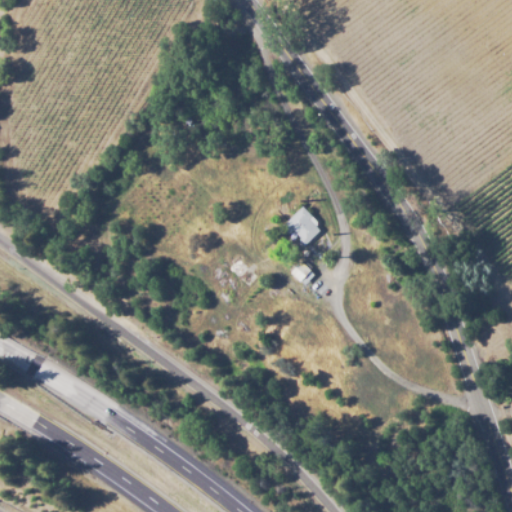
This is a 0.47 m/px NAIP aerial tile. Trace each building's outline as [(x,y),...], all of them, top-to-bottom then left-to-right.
[(301,247),(295,240),(297,239),(291,231),(276,243),(263,227),(269,222),(275,229),(302,208),(309,217),(307,219),(318,233),(301,247)] [(246,287),(225,269),(234,259),(255,276),(246,287)] [(297,283),(289,272),(294,268),(302,279),(297,283)] [(281,359),(266,341),(272,337),(268,332),(277,325),(280,328),(284,325),(275,314),(297,296),(322,327),(281,359)] [(316,371),(304,356),(326,339),(330,344),(333,342),(341,352),(316,371)]
